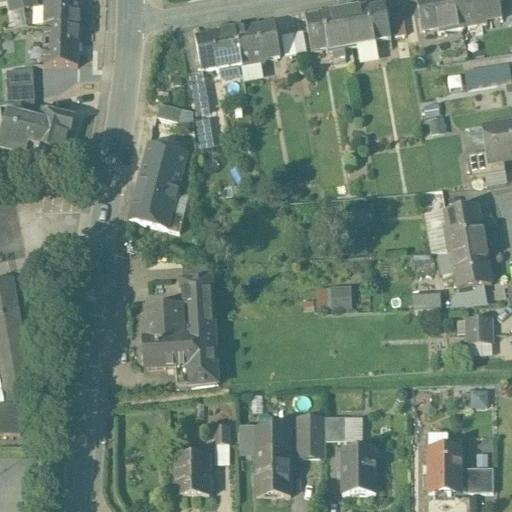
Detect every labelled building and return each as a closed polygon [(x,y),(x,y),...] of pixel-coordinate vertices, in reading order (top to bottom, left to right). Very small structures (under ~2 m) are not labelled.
[(8,0),(12,13),(26,10),(36,8),(33,0),(8,0)] [(79,0),(45,0),(45,31),(79,32),(79,0)] [(457,0),(434,0),(417,3),(423,36),(438,33),(439,35),(462,31),(457,0)] [(497,0),(457,0),(462,31),(487,27),(486,25),(501,22),(497,0)] [(384,9),(345,16),(352,51),(375,47),(375,44),(390,41),(384,9)] [(30,30),(26,10),(12,13),(0,15),(0,21),(3,35),(30,30)] [(345,16),(307,23),(312,55),(328,52),(328,55),(352,51),(345,16)] [(274,28),(235,35),(241,70),(265,66),(264,63),(280,61),(274,28)] [(79,32),(45,31),(44,70),(78,71),(79,32)] [(235,34),(195,41),(201,75),(216,72),(217,75),(222,74),(223,79),(237,76),(236,72),(241,71),(241,70),(235,35),(235,34)] [(303,36),(292,37),(296,58),(307,56),(303,36)] [(292,37),(282,39),(285,60),(296,58),(292,37)] [(33,74),(6,75),(7,90),(34,88),(33,74)] [(205,87),(191,90),(195,114),(209,111),(205,87)] [(34,88),(7,90),(8,109),(35,105),(34,88)] [(181,114),(160,109),(157,122),(178,127),(181,114)] [(43,114),(40,124),(8,116),(0,143),(0,151),(27,158),(29,148),(33,149),(31,157),(47,161),(49,153),(63,157),(68,137),(71,138),(75,122),(43,114)] [(511,125),(484,130),(487,155),(489,166),(504,164),(511,162),(511,125)] [(187,158),(149,148),(130,225),(179,238),(184,219),(172,216),(187,158)] [(487,155),(467,159),(471,181),(505,175),(504,164),(489,166),(487,155)] [(478,210),(444,216),(447,231),(444,232),(445,233),(449,255),(485,249),(478,210)] [(2,217),(0,216),(0,259),(18,256),(13,229),(5,231),(2,217)] [(485,249),(449,255),(453,280),(455,279),(458,295),(492,289),(485,249)] [(209,269),(188,270),(190,295),(210,294),(209,269)] [(354,312),(354,290),(318,289),(318,311),(354,312)] [(13,290),(6,291),(8,301),(15,300),(13,290)] [(210,294),(190,295),(192,339),(193,339),(195,371),(176,372),(177,392),(218,387),(212,294),(210,294)] [(440,297),(413,298),(414,314),(441,313),(440,297)] [(16,305),(0,308),(0,375),(4,396),(20,393),(32,390),(16,305)] [(182,309),(145,311),(147,342),(184,340),(182,309)] [(491,322),(466,323),(467,349),(492,348),(491,322)] [(147,342),(143,342),(145,374),(176,372),(195,371),(193,339),(192,339),(184,340),(147,342)] [(20,393),(4,396),(6,408),(20,407),(20,393)] [(0,438),(20,438),(20,407),(6,408),(0,407),(0,438)] [(325,423),(295,423),(296,463),(326,462),(325,447),(325,423)] [(346,447),(346,423),(325,423),(325,447),(346,447)] [(215,450),(228,449),(228,431),(215,431),(215,450)] [(290,433),(256,434),(256,501),(290,501),(290,433)] [(228,449),(215,450),(215,468),(229,468),(228,449)] [(461,454),(428,455),(429,499),(461,498),(461,474),(461,454)] [(374,455),(342,456),(343,500),(375,500),(374,455)] [(209,501),(209,461),(175,462),(176,502),(209,501)] [(493,498),(493,474),(461,474),(461,498),(493,498)]
